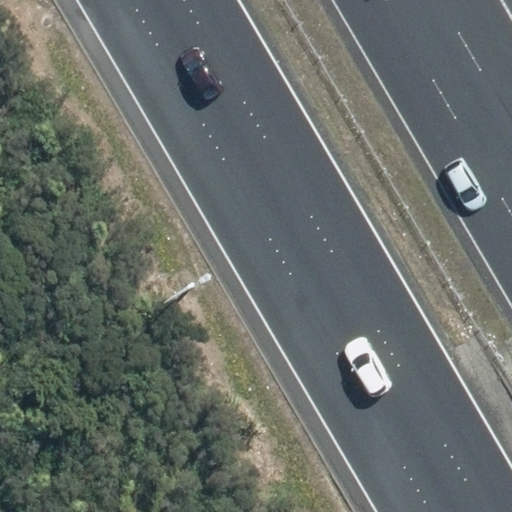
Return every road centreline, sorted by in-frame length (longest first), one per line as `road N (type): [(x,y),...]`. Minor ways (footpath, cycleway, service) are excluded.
road 1 (motorway): [(449,511),(151,0)]
road 2 (motorway): [(444,0),(511,120)]
